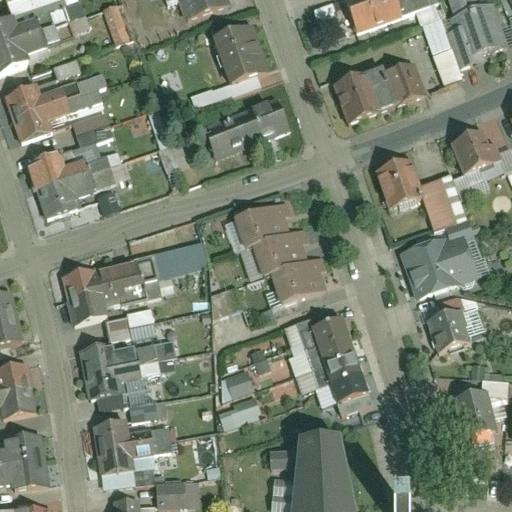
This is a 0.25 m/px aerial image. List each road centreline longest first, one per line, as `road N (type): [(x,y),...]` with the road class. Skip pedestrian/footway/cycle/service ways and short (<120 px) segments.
road 1 (residential): [(332,167),(437,511)]
road 2 (residential): [(34,261),(332,167)]
road 3 (residential): [(81,511),(66,399),(34,261)]
road 4 (residential): [(332,167),(511,95)]
road 5 (residential): [(274,0),(332,167)]
